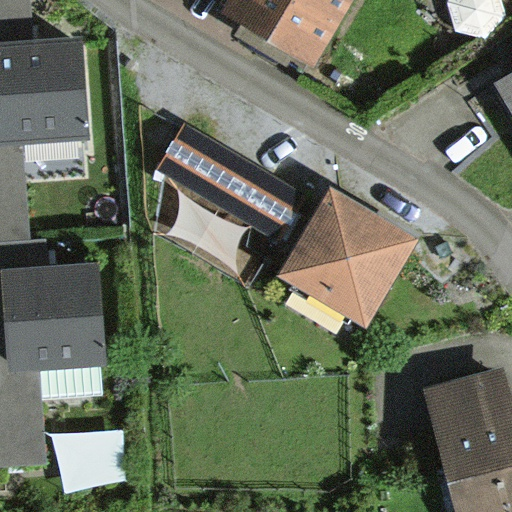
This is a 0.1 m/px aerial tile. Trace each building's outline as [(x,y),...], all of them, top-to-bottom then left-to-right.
[(0,46),(35,43),(30,0),(0,0),(0,243),(32,241),(24,144),(0,145),(0,46)] [(230,0),(222,13),(313,67),(352,0),(230,0)] [(88,139),(81,40),(35,43),(0,46),(0,145),(24,144),(88,139)] [(511,75),(497,84),(511,108),(511,75)] [(302,197),(188,124),(158,170),(182,185),(153,231),(243,288),(302,197)] [(418,238),(328,187),(278,275),(368,326),(418,238)] [(1,271),(50,268),(48,240),(32,241),(0,243),(0,471),(47,468),(40,369),(8,372),(1,271)] [(50,268),(1,271),(8,372),(40,369),(103,365),(96,264),(50,268)] [(511,511),(511,386),(509,374),(429,394),(457,511),(511,511)]
